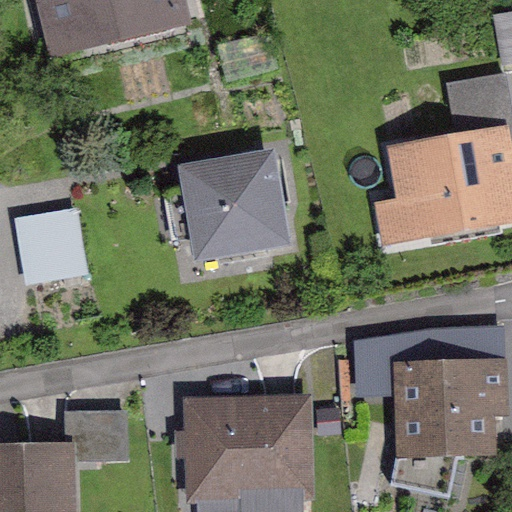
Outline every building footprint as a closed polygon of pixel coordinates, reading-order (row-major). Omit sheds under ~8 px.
[(200,31),(192,0),(42,0),(58,65),(200,31)] [(511,226),(511,128),(390,149),(399,202),(375,206),(383,248),(511,226)] [(295,250),(282,158),(186,171),(199,263),(295,250)] [(77,212),(18,223),(30,284),(89,273),(77,212)] [(505,397),(503,333),(357,339),(358,383),(400,382),(402,450),(393,485),(450,496),(465,447),(492,446),(491,398),(505,397)] [(194,498),(316,497),(316,403),(194,404),(194,498)] [(124,414),(70,415),(71,460),(124,459),(124,414)] [(0,511),(66,511),(65,446),(0,447),(0,511)]
